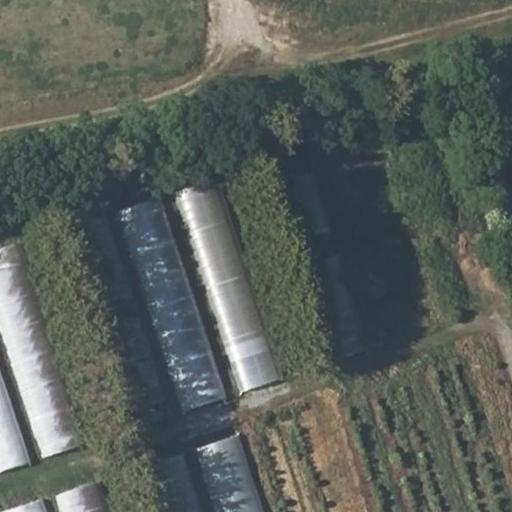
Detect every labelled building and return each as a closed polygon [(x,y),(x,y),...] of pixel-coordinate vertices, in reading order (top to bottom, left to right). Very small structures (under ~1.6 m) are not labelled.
[(183,188),(236,392),(276,381),(222,178),(183,188)] [(125,208),(182,411),(226,399),(168,196),(125,208)] [(113,215),(89,221),(140,406),(164,399),(113,215)] [(20,243),(0,248),(0,314),(43,453),(81,442),(20,243)] [(266,511),(244,434),(201,446),(219,511),(266,511)] [(206,511),(189,452),(157,462),(171,511),(206,511)] [(112,511),(103,480),(61,492),(66,511),(112,511)] [(50,511),(46,498),(3,511),(50,511)]
